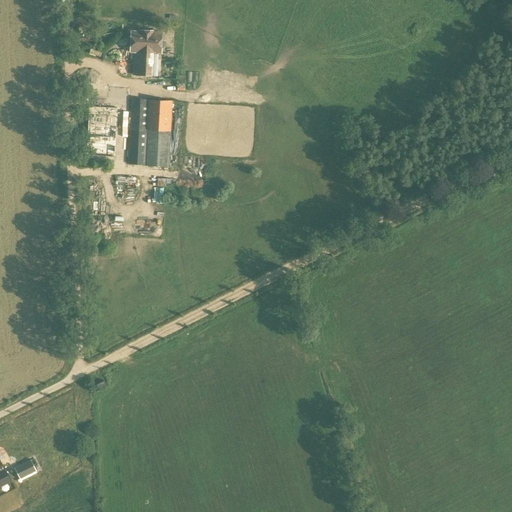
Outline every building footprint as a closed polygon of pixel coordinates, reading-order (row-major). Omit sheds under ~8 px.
[(139,32),(131,31),(130,52),(138,53),(138,63),(133,62),(133,75),(156,77),(157,60),(155,60),(155,54),(160,54),(161,33),(153,33),(153,31),(140,31),(139,32)] [(128,164),(144,165),(144,166),(168,167),(172,101),(132,99),(128,164)] [(117,108),(89,106),(86,156),(114,158),(117,108)] [(96,385),(98,389),(106,385),(104,381),(96,385)] [(31,460),(14,468),(19,479),(36,471),(31,460)]
